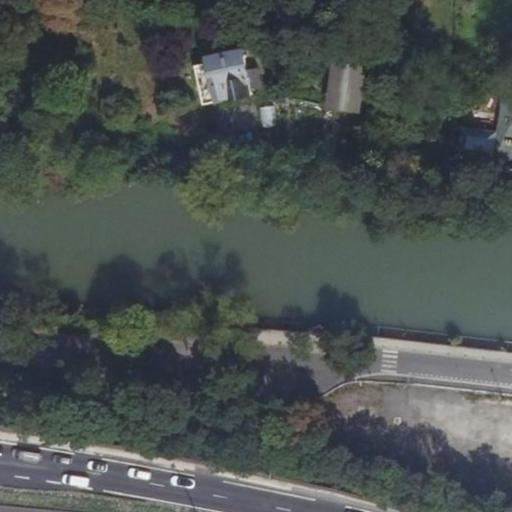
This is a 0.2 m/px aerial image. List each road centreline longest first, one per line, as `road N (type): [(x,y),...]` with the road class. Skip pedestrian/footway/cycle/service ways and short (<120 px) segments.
road 1 (motorway): [(275,511),(0,463)]
road 2 (residential): [(511,373),(391,361),(305,375)]
